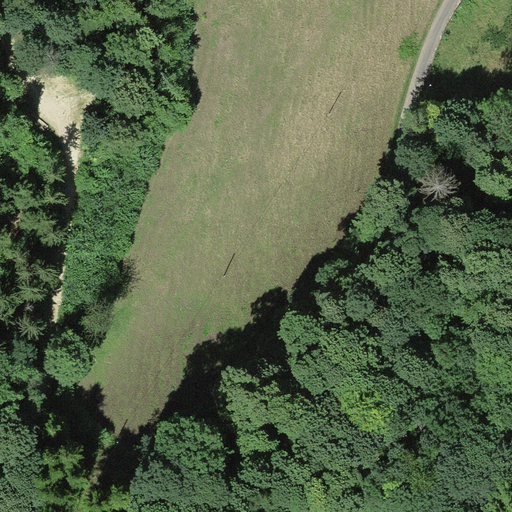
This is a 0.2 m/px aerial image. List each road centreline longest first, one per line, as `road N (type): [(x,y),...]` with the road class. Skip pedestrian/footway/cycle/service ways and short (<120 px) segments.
road 1 (unclassified): [(453,0),(423,63),(405,123),(402,170),(430,202),(511,203)]
road 2 (track): [(0,2),(21,73),(70,141)]
